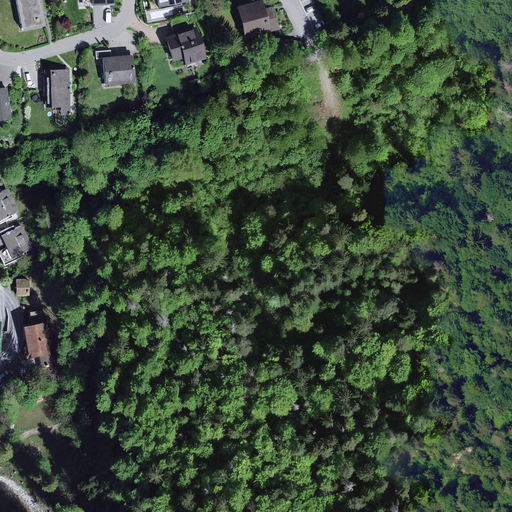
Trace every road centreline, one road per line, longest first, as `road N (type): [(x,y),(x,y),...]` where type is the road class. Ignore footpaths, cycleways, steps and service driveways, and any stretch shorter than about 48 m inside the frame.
road 1 (track): [(419,0),(93,156),(0,159)]
road 2 (residential): [(128,0),(113,30),(29,56),(0,56)]
road 3 (track): [(511,433),(458,460),(426,511)]
